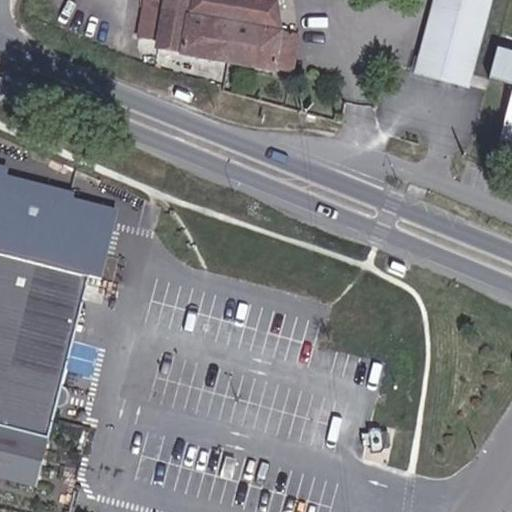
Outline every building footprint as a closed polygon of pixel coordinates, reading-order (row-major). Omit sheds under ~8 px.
[(188,12),(190,0),(162,0),(151,48),(178,54),(178,58),(219,66),(228,22),(188,12)] [(270,0),(190,0),(188,12),(228,22),(219,66),(270,76),(274,40),(270,0)] [(488,0),(437,0),(419,70),(467,83),(488,0)] [(511,50),(498,47),(490,78),(511,83),(511,99),(503,133),(511,135),(511,50)] [(0,253),(113,282),(128,219),(91,210),(93,202),(25,184),(27,176),(0,169),(0,253)] [(125,285),(142,214),(93,202),(91,210),(128,219),(113,282),(125,285)] [(113,282),(0,253),(0,477),(59,493),(113,282)] [(374,438),(363,436),(361,451),(375,452),(374,438)]
